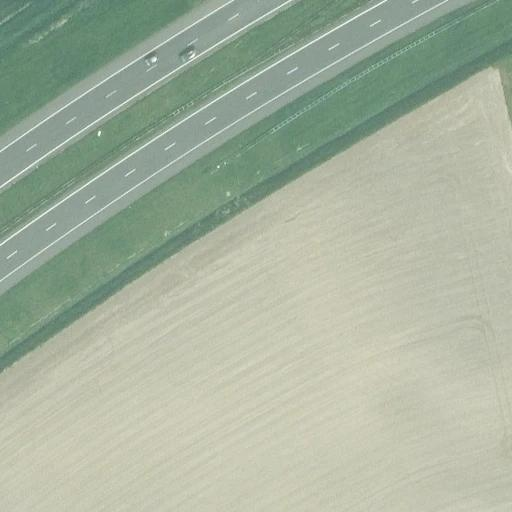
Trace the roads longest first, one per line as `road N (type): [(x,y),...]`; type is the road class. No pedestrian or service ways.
road 1 (motorway): [(0,263),(189,136),(423,0)]
road 2 (motorway): [(265,0),(0,170)]
